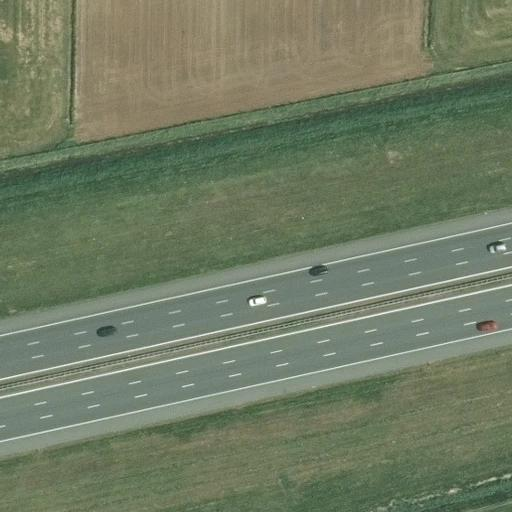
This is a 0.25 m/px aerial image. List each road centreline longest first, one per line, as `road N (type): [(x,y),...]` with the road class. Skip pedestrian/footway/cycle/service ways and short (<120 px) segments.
road 1 (motorway): [(0,421),(511,308)]
road 2 (motorway): [(511,247),(0,360)]
